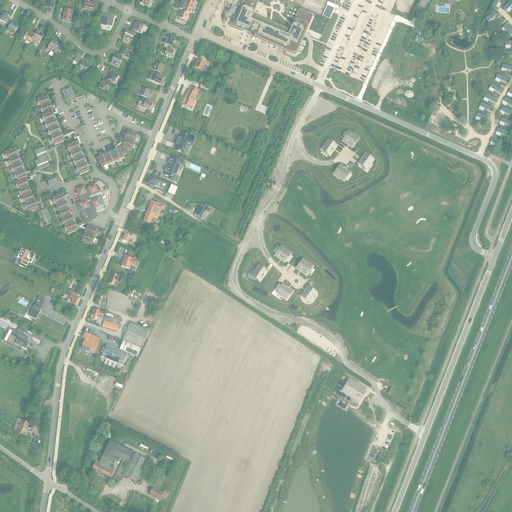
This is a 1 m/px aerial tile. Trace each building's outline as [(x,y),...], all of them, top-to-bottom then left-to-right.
[(53,8),(54,0),(51,0),(50,0),(47,0),(47,3),(45,3),(45,7),(53,8)] [(196,1),(193,0),(190,0),(189,5),(188,5),(189,2),(183,0),(182,0),(179,8),(181,9),(178,17),(179,17),(178,19),(185,22),(185,20),(186,21),(189,14),(190,14),(196,1)] [(230,26),(230,27),(231,27),(231,28),(233,28),(241,31),(242,31),(243,31),(244,31),(244,30),(249,32),(249,33),(249,34),(249,35),(250,35),(262,40),(269,44),(291,54),(292,54),(293,54),(294,54),(295,54),(295,53),(296,53),(296,52),(297,52),(302,40),(302,39),(302,38),(302,37),(301,37),(303,31),(304,32),(305,32),(305,31),(306,31),(306,30),(306,29),(307,29),(313,15),(311,14),(311,12),(300,8),(300,10),(299,9),(297,15),(298,15),(296,19),(299,21),(298,24),(295,23),(293,27),(294,28),(292,33),(267,22),(267,23),(251,16),(250,15),(252,12),(254,7),(256,0),(241,0),(240,4),(242,5),(241,8),(240,8),(239,8),(239,9),(238,9),(231,23),(230,24),(230,25),(230,26)] [(511,1),(510,0),(503,8),(506,11),(511,4),(511,1)] [(94,10),(95,4),(95,3),(86,1),(86,5),(85,5),(84,9),(88,10),(88,8),(94,10)] [(64,9),(62,17),(62,20),(70,22),(72,11),(64,9)] [(0,20),(8,24),(10,21),(9,20),(11,17),(4,13),(3,12),(1,16),(2,17),(1,18),(2,18),(0,20)] [(494,12),(485,19),(488,22),(496,15),(494,12)] [(103,18),(102,25),(112,27),(114,17),(111,17),(111,16),(105,14),(104,18),(103,18)] [(10,25),(8,28),(6,31),(13,35),(19,26),(10,21),(8,24),(10,25)] [(135,22),(131,31),(134,32),(135,31),(142,34),(145,27),(143,26),(135,22)] [(88,34),(89,25),(86,24),(86,26),(82,25),(81,29),(80,29),(79,33),(88,34)] [(511,30),(505,25),(503,28),(511,35),(511,33),(511,30)] [(420,28),(414,41),(420,44),(422,40),(422,41),(423,40),(424,39),(424,38),(423,38),(424,35),(421,33),(423,29),(420,28)] [(31,40),(33,37),(35,33),(28,30),(24,36),(27,38),(25,40),(30,43),(31,40)] [(126,30),(123,37),(130,41),(134,32),(131,31),(130,32),(126,30)] [(35,33),(33,37),(31,40),(38,44),(43,35),(36,31),(35,33)] [(167,48),(167,47),(171,48),(174,39),(168,36),(166,40),(163,40),(162,43),(165,44),(164,47),(167,48)] [(58,46),(59,44),(52,40),(47,49),(54,53),(58,46)] [(65,50),(58,46),(54,53),(53,54),(59,57),(60,56),(61,57),(65,50)] [(123,47),(119,56),(122,57),(123,56),(129,59),(131,56),(128,54),(130,50),(123,47)] [(167,47),(167,48),(164,55),(171,58),(174,51),(170,49),(171,48),(167,47)] [(81,56),(75,53),(73,52),(70,57),(72,58),(71,60),(79,64),(81,61),(79,60),(81,56)] [(122,57),(119,56),(118,57),(114,55),(111,62),(118,65),(122,57)] [(209,63),(206,62),(199,59),(198,61),(197,60),(194,68),(199,70),(199,69),(201,70),(204,64),(208,66),(209,63)] [(81,61),(79,64),(80,65),(77,71),(80,72),(81,70),(85,72),(89,66),(81,61)] [(157,63),(154,70),(157,72),(156,73),(160,74),(164,65),(157,63)] [(111,72),(107,81),(110,82),(111,81),(114,82),(118,75),(112,73),(113,71),(111,69),(109,72),(111,72)] [(150,74),(148,79),(153,81),(161,84),(163,77),(159,76),(160,74),(156,73),(155,76),(150,74)] [(498,74),(496,78),(506,83),(508,79),(498,74)] [(110,82),(107,81),(106,82),(102,80),(99,87),(106,90),(107,91),(109,87),(108,86),(110,82)] [(492,84),(490,87),(499,93),(501,89),(492,84)] [(188,89),(182,104),(193,108),(200,90),(191,86),(190,90),(188,89)] [(71,87),(62,91),(67,104),(76,100),(71,87)] [(146,98),(146,99),(149,101),(151,96),(152,96),(152,94),(153,92),(143,88),(140,95),(146,98)] [(486,94),(484,97),(494,102),(496,99),(486,94)] [(40,106),(41,107),(50,103),(46,95),(37,99),(38,101),(38,103),(38,105),(40,106)] [(511,101),(505,97),(503,101),(511,106),(511,101)] [(146,99),(144,103),(139,101),(137,106),(150,111),(153,104),(148,102),(149,101),(146,99)] [(53,111),(50,103),(41,107),(41,108),(40,110),(41,112),(43,113),(44,115),(53,111)] [(481,103),(480,106),(490,111),(492,107),(481,103)] [(511,111),(502,107),(500,110),(510,115),(511,111)] [(53,111),(44,115),(42,115),(43,118),(42,119),(43,121),(45,122),(45,123),(54,120),(51,112),(53,111)] [(502,118),(500,121),(510,126),(511,122),(502,118)] [(48,129),(48,130),(57,127),(54,120),(45,123),(46,125),(45,126),(46,128),(48,129)] [(51,136),(51,137),(60,133),(57,127),(48,130),(49,131),(48,133),(49,135),(51,136)] [(125,139),(134,143),(135,142),(137,141),(137,139),(137,137),(138,135),(129,131),(125,139)] [(63,141),(60,133),(51,137),(52,138),(51,140),(52,142),(53,143),(54,145),(63,141)] [(177,145),(175,149),(181,152),(183,153),(187,144),(191,145),(194,138),(188,136),(182,133),(180,138),(179,137),(176,145),(177,145)] [(348,133),(344,139),(353,146),(358,140),(348,133)] [(134,144),(134,143),(125,139),(122,149),(126,153),(128,150),(131,151),(132,149),(134,148),(135,146),(134,144)] [(329,140),(322,150),(328,154),(335,145),(329,140)] [(70,152),(70,153),(79,150),(76,142),(67,145),(68,148),(67,149),(68,151),(70,152)] [(44,147),(34,151),(38,160),(35,161),(39,170),(49,166),(46,157),(48,156),(44,147)] [(8,160),(17,156),(14,148),(5,152),(6,154),(5,156),(6,158),(8,159),(8,160)] [(126,153),(122,149),(112,153),(116,162),(117,161),(119,162),(121,161),(122,159),(124,158),(122,155),(126,153)] [(73,159),(73,160),(82,156),(79,150),(70,153),(71,154),(70,156),(71,158),(73,159)] [(115,162),(116,162),(112,153),(105,155),(109,164),(110,164),(112,165),(114,164),(115,162)] [(364,157),(359,163),(365,168),(372,159),(365,154),(363,157),(364,157)] [(109,164),(105,155),(97,159),(101,168),(103,167),(105,167),(107,167),(108,165),(109,164)] [(20,163),(17,156),(8,160),(9,161),(8,163),(9,165),(11,165),(11,167),(20,163)] [(85,163),(82,156),(73,160),(74,161),(73,163),(74,165),(76,166),(76,167),(85,163)] [(166,172),(165,175),(171,177),(174,178),(181,162),(178,161),(172,158),(171,161),(170,160),(168,163),(169,163),(167,169),(166,169),(165,172),(166,172)] [(20,163),(11,167),(12,168),(11,170),(12,172),(14,172),(14,174),(23,170),(20,163)] [(88,171),(85,163),(76,167),(77,168),(76,170),(77,172),(79,173),(79,175),(88,171)] [(340,166),(335,172),(344,179),(349,172),(346,170),(346,171),(340,166)] [(27,178),(23,170),(14,174),(15,175),(14,176),(15,179),(17,179),(17,181),(18,181),(25,178),(25,179),(27,178)] [(149,177),(146,183),(152,185),(153,184),(155,185),(159,187),(162,181),(157,180),(149,177)] [(28,186),(25,179),(25,178),(18,181),(17,181),(16,182),(17,184),(16,186),(17,188),(18,189),(19,190),(28,186)] [(84,185),(75,189),(76,191),(75,194),(78,194),(79,197),(81,196),(83,201),(78,203),(79,204),(76,205),(79,211),(80,212),(82,211),(83,213),(81,213),(81,215),(84,224),(86,224),(91,222),(92,221),(94,220),(93,220),(96,219),(95,218),(96,216),(97,216),(96,214),(95,212),(96,211),(105,207),(100,194),(99,194),(98,192),(99,191),(98,189),(99,187),(96,186),(95,183),(93,184),(90,183),(89,186),(87,187),(88,188),(85,189),(84,185)] [(28,186),(19,190),(19,191),(19,193),(20,195),(21,196),(22,197),(31,193),(28,186)] [(34,200),(31,193),(22,197),(22,198),(22,200),(23,202),(24,203),(25,204),(34,200)] [(55,204),(56,206),(65,202),(62,194),(53,198),(53,200),(53,202),(54,204),(55,204)] [(34,200),(25,204),(25,205),(25,207),(25,209),(27,210),(28,212),(37,208),(34,200)] [(151,201),(143,221),(150,223),(151,220),(153,220),(153,218),(157,220),(161,209),(163,210),(165,205),(156,201),(155,203),(151,201)] [(68,209),(65,202),(56,206),(56,207),(56,208),(57,211),(58,211),(59,212),(68,209)] [(205,210),(207,206),(204,204),(201,208),(198,206),(194,213),(201,217),(205,210)] [(47,208),(37,212),(43,227),(53,223),(47,208)] [(71,216),(68,209),(59,212),(59,214),(59,215),(59,217),(61,218),(62,219),(71,216)] [(74,223),(71,216),(62,219),(62,221),(61,222),(62,224),(64,225),(65,226),(74,223)] [(77,231),(74,223),(65,226),(65,228),(64,229),(65,231),(67,232),(68,234),(77,231)] [(89,225),(86,233),(95,237),(95,236),(97,235),(98,233),(97,231),(98,229),(89,225)] [(95,237),(86,233),(82,241),(91,245),(92,243),(94,242),(95,240),(94,238),(95,237)] [(129,242),(131,243),(133,240),(130,239),(131,236),(129,235),(127,233),(126,234),(125,233),(123,240),(122,242),(124,243),(125,241),(129,242)] [(281,248),(276,254),(285,260),(290,254),(281,248)] [(23,249),(18,257),(22,259),(20,262),(20,263),(19,265),(25,268),(27,266),(29,262),(30,263),(35,255),(23,249)] [(134,256),(133,259),(125,255),(121,266),(128,269),(130,264),(136,266),(138,261),(137,261),(138,258),(134,256)] [(302,260),(298,267),(307,273),(311,267),(302,260)] [(259,266),(253,276),(259,280),(263,274),(264,274),(266,271),(259,266)] [(112,274),(108,283),(114,285),(116,281),(120,283),(122,278),(112,274)] [(282,285),(278,291),(287,298),(292,291),(289,289),(288,290),(282,285)] [(306,290),(302,296),(308,301),(315,292),(308,287),(306,290)] [(78,306),(80,299),(76,297),(77,294),(71,292),(68,299),(72,300),(71,303),(78,306)] [(32,320),(36,322),(38,317),(41,309),(39,308),(40,306),(41,306),(44,299),(39,296),(35,303),(36,303),(34,306),(28,316),(33,319),(32,320)] [(93,312),(90,318),(96,321),(98,317),(102,318),(102,320),(104,320),(102,326),(117,331),(121,320),(104,315),(104,313),(94,309),(93,312)] [(122,341),(123,341),(140,349),(149,330),(130,322),(122,341)] [(13,331),(7,342),(14,346),(15,347),(17,348),(18,347),(18,346),(26,350),(30,342),(31,340),(32,337),(24,332),(26,329),(20,326),(18,329),(19,330),(19,331),(21,332),(20,334),(15,332),(13,331)] [(99,346),(98,346),(99,342),(93,340),(92,343),(90,342),(92,338),(94,338),(95,336),(85,332),(82,338),(85,339),(82,348),(89,351),(88,352),(94,355),(96,349),(97,350),(99,346)] [(140,349),(123,341),(119,349),(137,356),(140,349)] [(117,365),(117,364),(122,365),(127,354),(106,345),(101,357),(107,359),(107,361),(117,365)] [(346,383),(342,391),(352,397),(359,401),(364,393),(366,390),(359,386),(349,380),(346,383)] [(26,429),(28,423),(22,420),(21,425),(18,424),(15,432),(17,432),(17,433),(19,434),(20,433),(24,435),(26,429)] [(97,459),(92,468),(109,477),(114,468),(112,468),(117,456),(123,459),(113,479),(118,481),(132,452),(110,441),(100,461),(97,459)] [(136,482),(148,460),(133,453),(122,475),(136,482)] [(163,492),(153,487),(149,495),(160,500),(162,496),(166,498),(169,493),(164,491),(163,492)]
